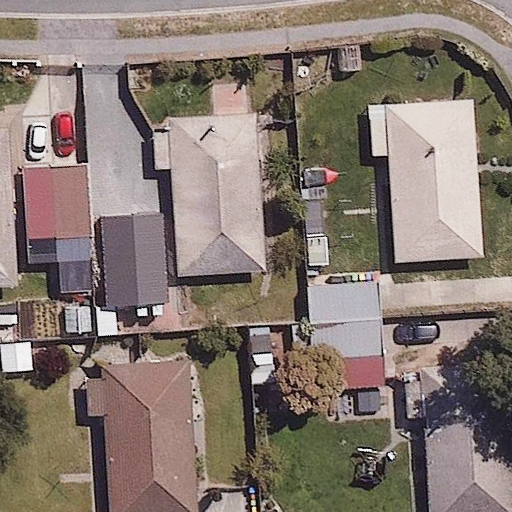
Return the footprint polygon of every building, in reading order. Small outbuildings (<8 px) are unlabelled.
[(477,97),(392,101),(399,254),(484,250),(477,97)] [(258,109),(171,113),(178,270),(265,266),(258,109)] [(0,278),(19,277),(16,234),(50,231),(54,286),(94,283),(92,260),(90,229),(84,154),(58,156),(55,119),(0,122),(0,278)] [(132,150),(84,154),(90,229),(138,226),(132,150)] [(137,256),(92,260),(94,283),(139,279),(137,256)] [(32,333),(0,335),(0,367),(35,364),(32,333)] [(382,343),(333,347),(336,389),(386,385),(382,343)] [(193,347),(105,350),(110,510),(199,506),(193,347)] [(497,511),(511,511),(511,355),(421,363),(434,511),(449,511),(497,508),(497,511)]
